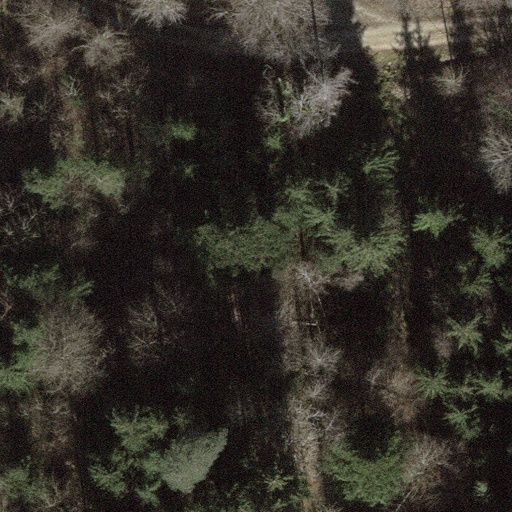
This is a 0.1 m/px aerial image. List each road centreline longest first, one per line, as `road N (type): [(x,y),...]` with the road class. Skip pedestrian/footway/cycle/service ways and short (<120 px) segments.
road 1 (track): [(81,0),(215,55),(391,42)]
road 2 (track): [(511,25),(391,42)]
